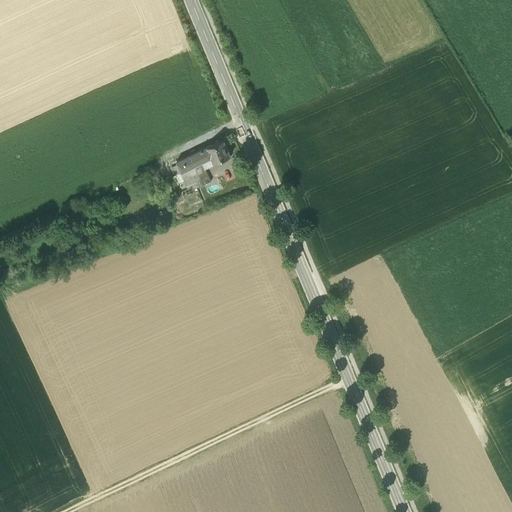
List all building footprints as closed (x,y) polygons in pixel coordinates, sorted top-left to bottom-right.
[(224,139),(208,146),(207,146),(195,152),(194,149),(190,151),(191,154),(177,161),(178,164),(182,171),(181,172),(189,188),(195,185),(196,187),(211,181),(207,174),(197,179),(192,167),(202,162),(212,157),(214,162),(219,160),(221,163),(227,160),(226,157),(231,155),(229,151),(228,151),(224,139)] [(202,162),(192,167),(197,179),(207,174),(202,162)] [(182,171),(178,164),(171,168),(175,175),(181,172),(182,171)] [(168,165),(156,171),(161,180),(172,175),(168,165)] [(166,207),(161,213),(166,217),(171,212),(166,207)]
